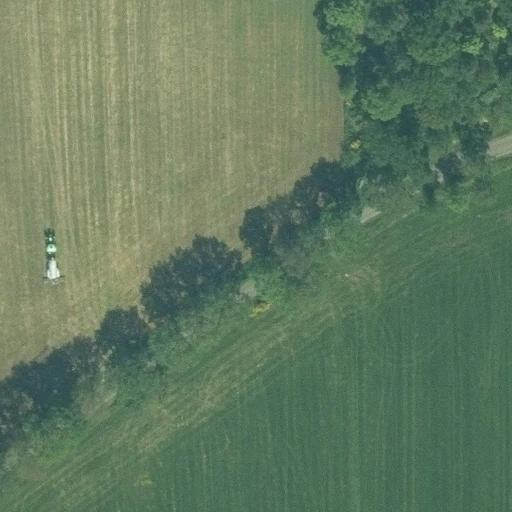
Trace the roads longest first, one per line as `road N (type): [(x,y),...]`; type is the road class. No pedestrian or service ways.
road 1 (unclassified): [(0,469),(337,227),(439,172),(511,146)]
road 2 (track): [(379,203),(356,116),(356,0)]
